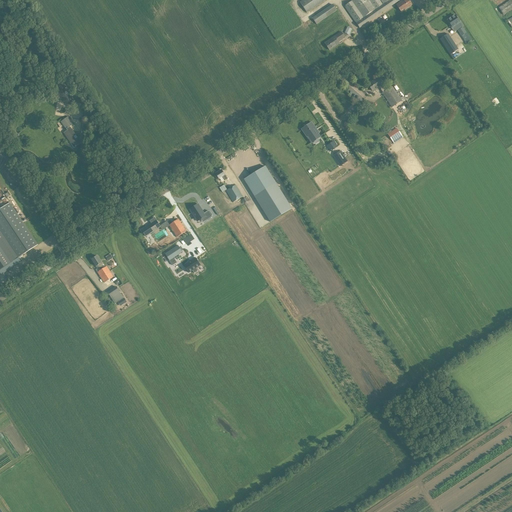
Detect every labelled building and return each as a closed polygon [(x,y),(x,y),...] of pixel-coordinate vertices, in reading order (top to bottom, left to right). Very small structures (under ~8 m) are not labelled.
[(325,0),(301,0),(300,2),(307,13),(325,0)] [(395,4),(399,1),(400,0),(353,0),(344,6),(359,28),(395,4)] [(400,2),(396,4),(401,12),(412,5),(409,0),(400,0),(399,1),(400,2)] [(511,9),(511,0),(510,0),(499,8),(504,15),(511,9)] [(331,4),(310,17),(315,24),(336,11),(331,4)] [(460,22),(455,15),(449,19),(453,26),(456,25),(458,29),(460,27),(458,23),(460,22)] [(467,32),(463,27),(458,30),(460,34),(462,36),(465,41),(466,40),(468,42),(472,40),(470,37),(467,32)] [(345,37),(341,32),(325,43),(329,50),(339,44),(336,40),(340,38),(341,40),(345,37)] [(458,49),(449,34),(441,39),(450,54),(458,49)] [(51,79),(57,74),(37,43),(31,47),(51,79)] [(402,100),(392,86),(387,90),(379,78),(368,84),(373,91),(379,86),(383,92),(382,92),(392,107),(402,100)] [(63,82),(61,84),(61,83),(55,87),(58,92),(57,92),(68,108),(76,103),(65,88),(67,87),(63,82)] [(366,120),(371,115),(366,110),(361,115),(366,120)] [(81,143),(71,128),(70,127),(73,124),(68,117),(60,122),(67,131),(63,133),(74,148),(81,143)] [(312,121),(302,129),(307,137),(309,136),(313,142),(321,136),(319,133),(320,133),(312,121)] [(396,128),(388,134),(394,143),(403,137),(396,128)] [(334,142),(327,146),(330,151),(337,146),(334,142)] [(334,156),(340,166),(347,161),(340,151),(334,156)] [(244,179),(270,222),(291,209),(265,166),(244,179)] [(227,179),(221,170),(216,174),(219,179),(222,177),(225,181),(227,179)] [(242,196),(235,185),(226,191),(233,202),(242,196)] [(10,203),(0,209),(0,230),(18,258),(19,258),(38,245),(10,203)] [(198,205),(190,210),(198,222),(203,218),(205,221),(212,217),(208,211),(204,214),(198,205)] [(161,227),(154,218),(150,221),(151,223),(141,230),(146,237),(161,227)] [(178,219),(169,225),(177,237),(186,231),(178,219)] [(0,269),(18,258),(0,230),(0,269)] [(178,245),(165,254),(169,260),(182,252),(178,245)] [(105,267),(97,256),(92,260),(96,265),(98,264),(101,270),(98,272),(105,283),(114,277),(107,266),(105,267)] [(196,256),(184,264),(189,271),(193,269),(195,271),(198,269),(197,266),(201,263),(196,256)] [(18,258),(0,269),(0,272),(1,274),(21,261),(19,258),(18,258)] [(124,297),(123,297),(115,287),(107,292),(115,304),(118,302),(121,306),(127,302),(124,297)]
